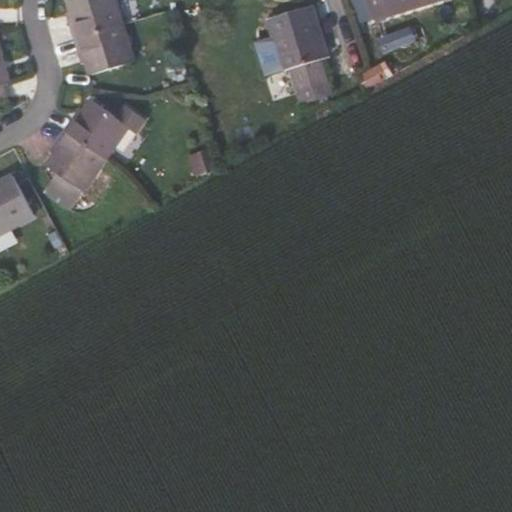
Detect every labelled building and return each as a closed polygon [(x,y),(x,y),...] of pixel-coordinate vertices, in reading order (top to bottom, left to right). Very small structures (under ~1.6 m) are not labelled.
[(74,25),(69,27),(73,42),(121,27),(113,0),(75,0),(67,3),(71,16),(74,25)] [(365,0),(372,22),(443,0),(365,0)] [(328,86),(321,62),(326,61),(311,11),(269,23),(294,109),(327,99),(323,87),(328,86)] [(86,64),(90,78),(133,65),(121,27),(73,42),(78,56),(83,54),(86,64)] [(78,56),(81,65),(86,64),(83,54),(78,56)] [(361,86),(365,95),(376,89),(372,80),(366,84),(361,86)] [(77,123),(73,120),(63,133),(105,163),(128,130),(135,135),(144,123),(125,109),(116,122),(91,104),(82,116),(77,123)] [(82,116),(78,113),(73,120),(77,123),(82,116)] [(44,168),(82,195),(105,163),(63,133),(55,145),(59,148),(54,155),(44,168)] [(55,145),(49,152),(54,155),(59,148),(55,145)] [(201,174),(210,172),(204,152),(196,155),(201,174)] [(0,236),(33,219),(13,179),(0,186),(0,236)]
